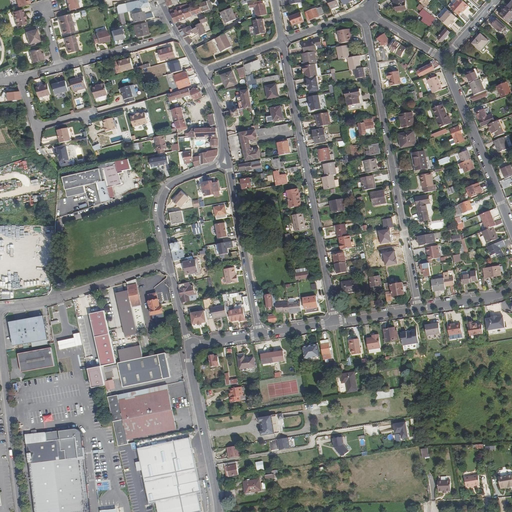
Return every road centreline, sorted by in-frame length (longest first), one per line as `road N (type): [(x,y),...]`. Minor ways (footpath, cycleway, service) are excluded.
road 1 (residential): [(364,12),(418,309)]
road 2 (residential): [(333,322),(281,41)]
road 3 (residential): [(511,231),(442,60)]
road 4 (tertiary): [(259,334),(227,161)]
road 5 (residential): [(0,308),(170,263)]
road 6 (residential): [(20,511),(0,348)]
road 7 (tertiary): [(193,352),(218,511)]
road 8 (tertiary): [(227,161),(178,180),(163,195),(170,263)]
road 9 (residential): [(59,67),(177,33)]
